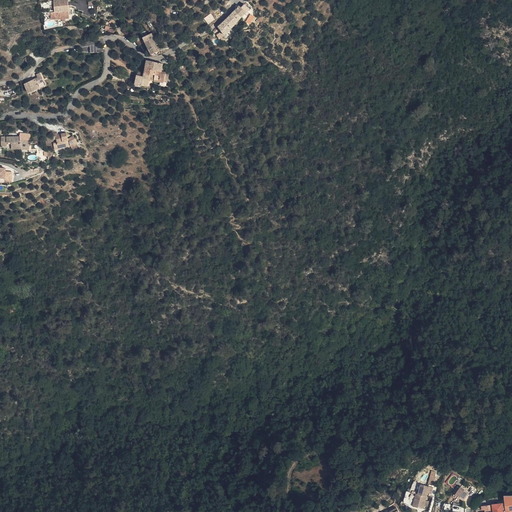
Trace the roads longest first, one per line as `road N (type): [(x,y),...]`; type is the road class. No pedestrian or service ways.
road 1 (unclassified): [(0,117),(66,111),(77,91),(104,77),(111,38),(157,60),(206,32),(233,0)]
road 2 (track): [(471,405),(458,461),(479,485),(511,491)]
